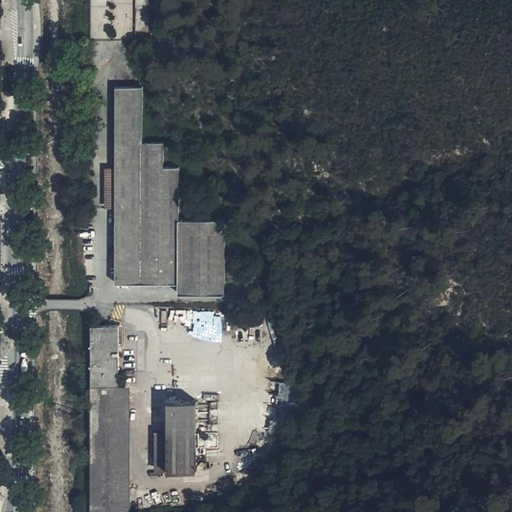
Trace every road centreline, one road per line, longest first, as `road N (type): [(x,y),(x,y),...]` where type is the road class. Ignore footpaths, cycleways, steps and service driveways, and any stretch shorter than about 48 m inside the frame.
road 1 (tertiary): [(22,0),(19,374)]
road 2 (unknown): [(20,306),(105,303),(104,88)]
road 3 (tertiary): [(19,374),(18,511)]
